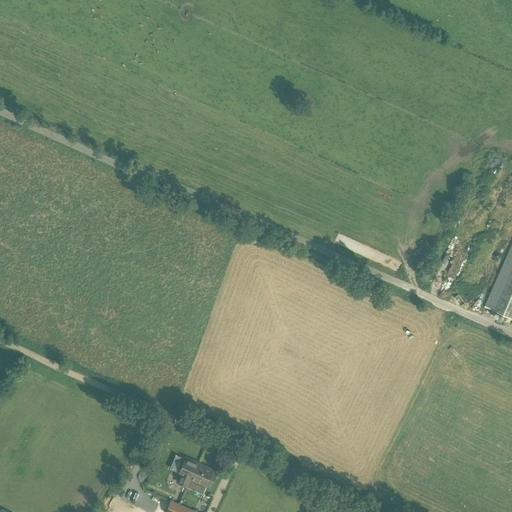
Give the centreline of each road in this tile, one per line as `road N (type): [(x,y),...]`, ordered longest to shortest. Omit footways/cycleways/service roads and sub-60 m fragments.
road 1 (unknown): [(511,336),(0,110)]
road 2 (track): [(0,341),(263,455),(280,477),(347,511)]
